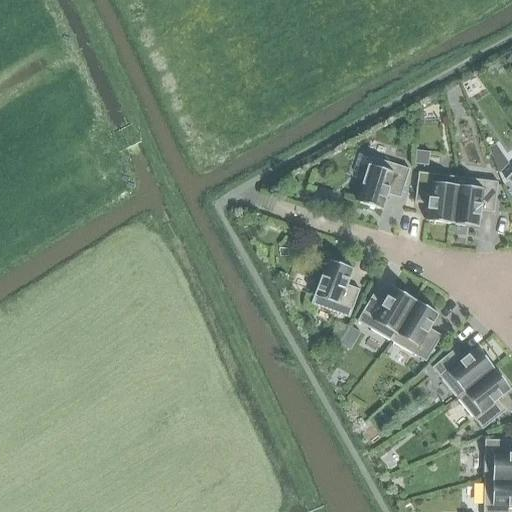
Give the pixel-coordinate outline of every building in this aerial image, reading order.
[(415,152),(414,165),(427,166),(429,153),(415,152)] [(507,164),(502,156),(493,163),(497,174),(507,164)] [(399,199),(408,170),(369,157),(355,202),(382,211),(387,195),(399,199)] [(424,221),(451,225),(457,178),(417,173),(413,203),(426,205),(424,221)] [(480,211),(493,213),(497,183),(457,178),(451,225),(478,228),(480,211)] [(331,210),(336,195),(318,190),(314,204),(331,210)] [(346,286),(352,270),(326,260),(310,305),(348,319),(358,290),(346,286)] [(356,322),(390,342),(414,301),(391,288),(382,302),(371,296),(356,322)] [(425,362),(440,336),(429,330),(437,315),(414,301),(390,342),(425,362)] [(336,341),(345,327),(336,323),(330,339),(336,341)] [(476,348),(463,359),(454,349),(431,368),(456,399),(493,369),(476,348)] [(456,399),(481,430),(505,411),(497,401),(510,390),(493,369),(456,399)] [(511,441),(483,441),(483,481),(511,481),(511,441)] [(511,511),(511,481),(483,481),(481,511),(511,511)]
